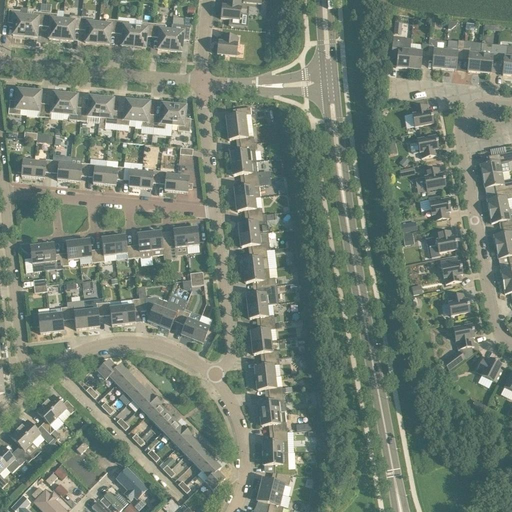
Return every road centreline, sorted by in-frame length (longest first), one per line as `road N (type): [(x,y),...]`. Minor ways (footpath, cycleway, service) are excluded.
road 1 (tertiary): [(389,452),(330,91)]
road 2 (residential): [(511,346),(496,326),(458,137),(475,108),(511,104)]
road 3 (residential): [(202,83),(0,62)]
road 4 (residential): [(41,380),(22,358),(3,191)]
road 5 (residential): [(181,496),(54,369)]
road 6 (residential): [(212,375),(144,344),(112,343),(54,369)]
road 7 (residential): [(212,375),(232,344),(212,213)]
road 8 (residential): [(232,511),(244,437),(212,375)]
road 9 (residential): [(212,213),(202,83)]
